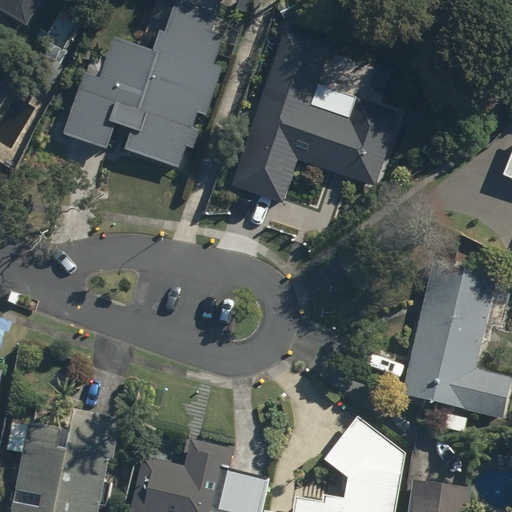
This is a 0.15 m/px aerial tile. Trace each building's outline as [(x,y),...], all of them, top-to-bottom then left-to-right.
[(0,0),(0,10),(28,27),(43,0),(0,0)] [(127,151),(179,169),(186,149),(194,151),(201,132),(193,129),(198,115),(208,119),(225,68),(217,65),(227,37),(215,32),(220,16),(177,1),(165,36),(161,35),(154,54),(115,41),(101,82),(86,77),(66,136),(107,150),(115,125),(134,132),(127,151)] [(360,101),(352,122),(311,107),(332,49),(287,33),(231,188),(283,207),(300,159),(379,187),(405,117),(360,101)] [(0,113),(14,90),(0,82),(0,113)] [(511,385),(511,378),(477,371),(497,281),(429,266),(401,397),(505,420),(511,385)] [(98,511),(109,461),(114,462),(123,419),(75,410),(71,433),(32,425),(14,511),(98,511)] [(358,418),(323,461),(348,480),(345,499),(324,495),(323,502),(295,497),(292,511),(397,511),(406,456),(358,418)] [(261,511),(269,482),(227,472),(232,452),(192,444),(187,469),(143,459),(131,511),(261,511)] [(471,511),(474,488),(411,480),(406,511),(471,511)]
